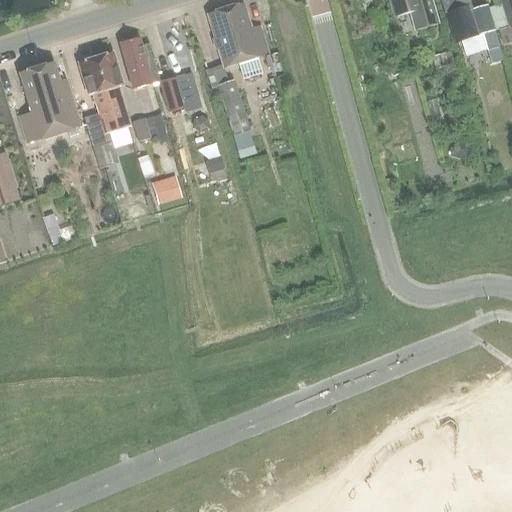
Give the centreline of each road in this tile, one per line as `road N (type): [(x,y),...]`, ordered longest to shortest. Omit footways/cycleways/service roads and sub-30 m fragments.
road 1 (unclassified): [(315,0),(399,288),(430,298),(511,290)]
road 2 (secondary): [(0,51),(168,0)]
